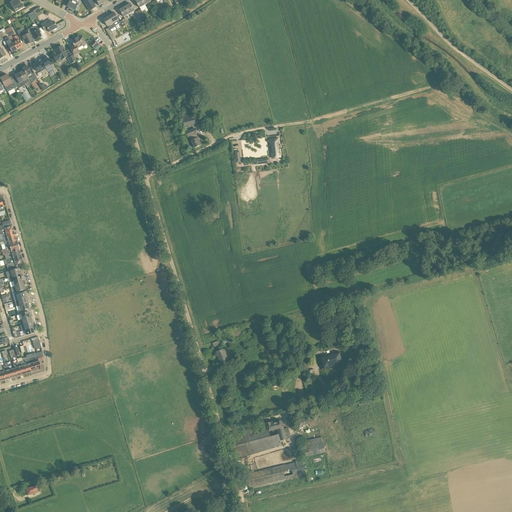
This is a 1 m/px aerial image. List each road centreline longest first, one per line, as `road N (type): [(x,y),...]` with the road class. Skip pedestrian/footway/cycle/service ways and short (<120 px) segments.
road 1 (unclassified): [(244,511),(113,57)]
road 2 (residential): [(0,191),(41,313),(49,363),(45,375),(0,388)]
road 3 (track): [(284,127),(223,139),(145,175)]
road 4 (unknown): [(221,431),(322,406),(315,369)]
road 5 (unclassified): [(511,89),(449,43),(408,0)]
